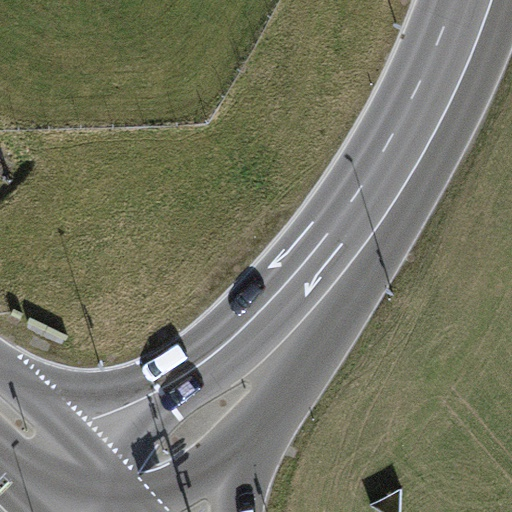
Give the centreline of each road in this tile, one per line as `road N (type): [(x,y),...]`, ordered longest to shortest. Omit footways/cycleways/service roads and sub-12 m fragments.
road 1 (secondary): [(488,0),(464,68),(380,220),(272,364),(112,511)]
road 2 (secondary): [(0,415),(98,511)]
